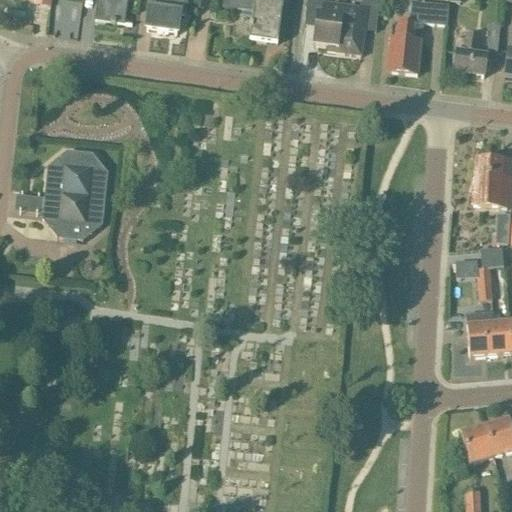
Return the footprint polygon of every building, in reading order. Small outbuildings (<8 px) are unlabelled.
[(125,29),(129,0),(98,0),(95,24),(125,29)] [(140,0),(140,1),(149,2),(144,35),(178,39),(181,19),(185,19),(187,0),(140,0)] [(279,9),(280,0),(223,0),(222,10),(253,15),(249,44),(277,48),(282,9),(279,9)] [(364,0),(364,6),(379,8),(380,0),(364,0)] [(398,24),(396,41),(389,40),(386,76),(418,78),(422,28),(446,30),(448,8),(411,5),(409,25),(398,24)] [(338,57),(343,9),(323,6),(321,18),(317,18),(313,50),(327,52),(326,55),(338,57)] [(367,12),(351,10),(343,9),(338,57),(361,60),(367,12)] [(511,26),(510,26),(508,43),(510,43),(503,84),(511,85),(511,26)] [(483,81),(486,62),(496,63),(501,30),(489,28),(486,44),(488,44),(486,58),(476,56),(479,39),(466,37),(463,54),(456,53),(453,76),(483,81)] [(88,157),(69,155),(47,173),(42,220),(60,242),(80,244),(102,226),(106,178),(88,157)] [(511,212),(511,197),(511,184),(502,184),(503,163),(474,161),(473,179),(474,179),(473,209),(511,212)] [(496,246),(510,247),(510,218),(497,218),(496,246)] [(475,274),(477,288),(483,288),(483,290),(491,290),(490,273),(475,274)] [(478,306),(493,305),(491,290),(483,290),(483,288),(477,288),(478,306)] [(511,359),(508,327),(493,328),(494,341),(484,342),(486,361),(511,359)] [(494,341),(493,328),(466,331),(469,363),(486,361),(484,342),(494,341)] [(511,457),(511,436),(508,424),(484,431),(494,463),(511,457)] [(494,463),(484,431),(460,438),(470,470),(494,463)] [(464,511),(480,511),(479,496),(463,496),(464,511)]
